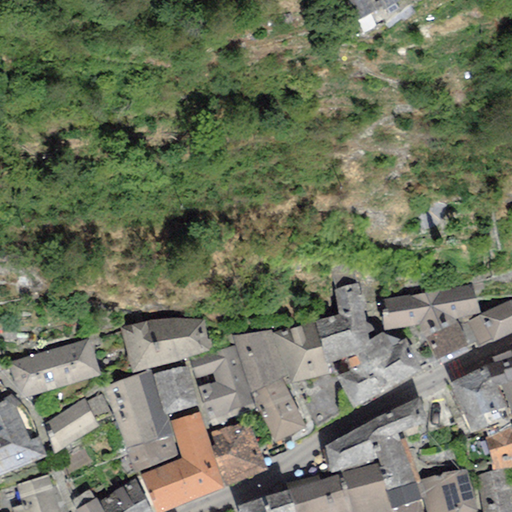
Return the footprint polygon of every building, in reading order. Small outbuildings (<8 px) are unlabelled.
[(373,0),(347,0),(358,21),(378,10),(373,0)] [(378,0),(382,9),(400,0),(378,0)] [(357,284),(333,289),(339,315),(314,324),(326,364),(330,364),(357,355),(373,348),(368,339),(357,284)] [(472,285),(381,300),(385,329),(418,324),(435,359),(466,345),(455,319),(479,314),(472,285)] [(511,300),(510,300),(467,322),(480,349),(511,334),(511,300)] [(120,328),(133,373),(186,359),(209,350),(203,320),(168,318),(120,328)] [(314,324),(271,333),(290,384),(290,385),(329,372),(326,364),(314,324)] [(290,384),(271,333),(270,330),(231,335),(235,346),(251,394),(282,379),(286,386),(290,384)] [(380,332),(368,339),(373,348),(357,355),(330,364),(354,410),(423,371),(406,340),(401,342),(380,332)] [(91,339),(9,364),(21,398),(100,375),(91,339)] [(211,423),(255,402),(251,394),(235,346),(216,350),(219,354),(191,362),(211,423)] [(511,354),(488,364),(495,386),(501,385),(511,410),(511,354)] [(495,386),(488,364),(448,383),(471,434),(511,416),(511,410),(501,385),(495,386)] [(187,366),(154,376),(164,415),(167,414),(198,405),(187,366)] [(105,387),(126,449),(171,435),(167,414),(164,415),(154,376),(151,370),(105,387)] [(282,379),(251,394),(255,402),(257,406),(274,444),(305,426),(286,386),(282,379)] [(100,393),(87,401),(98,421),(111,414),(100,393)] [(12,396),(0,402),(0,475),(46,458),(26,411),(12,396)] [(330,474),(378,459),(371,441),(403,430),(426,423),(419,397),(376,417),(324,446),(330,474)] [(84,400),(45,423),(54,454),(99,426),(84,400)] [(182,459),(141,476),(155,511),(164,511),(224,487),(209,447),(199,412),(171,422),(182,459)] [(249,419),(212,433),(216,445),(209,447),(224,487),(268,471),(249,419)] [(511,427),(485,438),(492,470),(502,469),(511,468),(511,427)] [(423,511),(419,482),(403,430),(371,441),(378,459),(395,511),(423,511)] [(171,435),(126,449),(134,474),(177,456),(171,435)] [(376,464),(342,473),(353,511),(383,511),(390,510),(376,464)] [(476,511),(466,469),(421,479),(426,511),(476,511)] [(511,511),(511,500),(502,469),(492,470),(477,476),(481,511),(511,511)] [(286,483),(288,489),(294,511),(347,511),(337,475),(319,480),(317,475),(286,483)] [(58,511),(48,476),(17,486),(23,504),(12,507),(12,511),(58,511)] [(151,511),(135,478),(98,501),(103,511),(151,511)] [(77,510),(72,511),(103,511),(98,501),(96,498),(94,499),(90,489),(72,500),(77,510)] [(238,511),(294,511),(288,489),(237,506),(238,511)]
